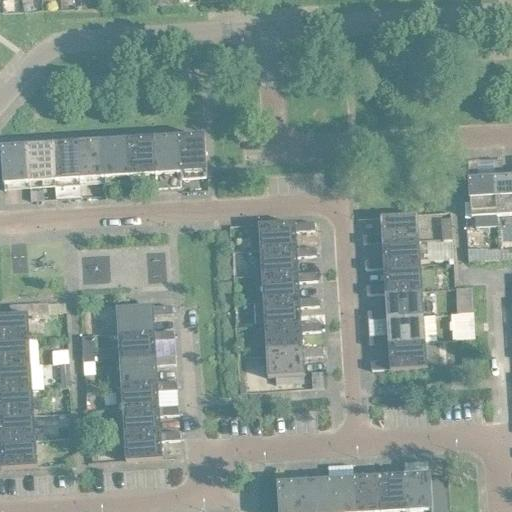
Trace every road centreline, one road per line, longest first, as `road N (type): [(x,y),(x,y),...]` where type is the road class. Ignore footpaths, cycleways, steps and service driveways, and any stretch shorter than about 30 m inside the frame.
road 1 (unclassified): [(0,98),(45,49),(68,39),(270,28)]
road 2 (residential): [(359,441),(342,212),(280,204)]
road 3 (residential): [(0,224),(280,204)]
road 4 (residential): [(0,510),(211,498),(207,453)]
road 5 (unclassified): [(270,28),(511,11)]
road 6 (residential): [(279,141),(511,127)]
road 7 (residential): [(495,273),(504,428),(491,447)]
road 8 (residential): [(207,453),(192,422),(179,293)]
road 9 (residential): [(207,453),(359,441)]
road 10 (residential): [(359,441),(476,432),(491,447)]
